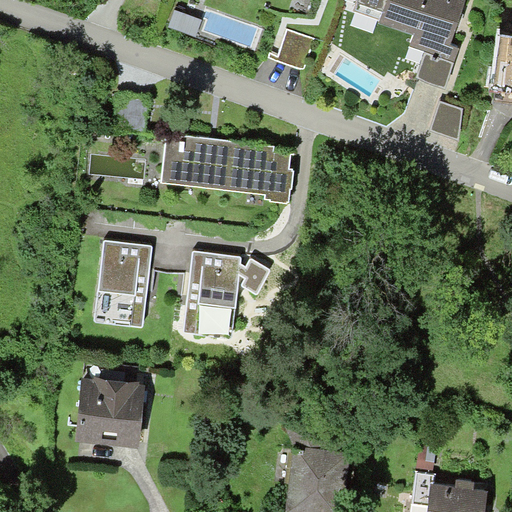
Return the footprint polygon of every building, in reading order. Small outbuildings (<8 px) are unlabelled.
[(447,44),(450,34),(462,0),(383,0),(378,15),(414,27),(408,45),(424,51),(415,75),(442,84),(455,47),(447,44)] [(167,26),(184,32),(189,17),(172,11),(167,26)] [(497,56),(493,93),(511,95),(511,22),(508,22),(503,57),(497,56)] [(313,40),(284,30),(275,58),(303,68),(313,40)] [(143,129),(146,100),(115,97),(111,125),(143,129)] [(290,166),(281,165),(283,150),(270,149),(267,144),(165,132),(163,146),(179,148),(176,175),(248,184),(247,185),(249,185),(249,178),(253,181),(256,182),(260,182),(264,179),(262,196),(287,198),(290,166)] [(156,238),(105,234),(98,319),(149,323),(156,238)] [(243,246),(192,242),(185,327),(236,331),(243,246)] [(222,393),(244,395),(246,380),(224,378),(222,393)] [(80,382),(76,426),(115,431),(115,437),(135,438),(141,388),(80,382)] [(295,447),(287,507),(322,511),(337,511),(340,489),(335,488),(340,453),(327,451),(313,417),(286,427),(295,447)] [(416,462),(428,464),(431,449),(419,447),(416,462)] [(480,511),(483,491),(469,489),(470,483),(457,481),(456,488),(431,485),(433,475),(414,472),(409,511),(480,511)]
